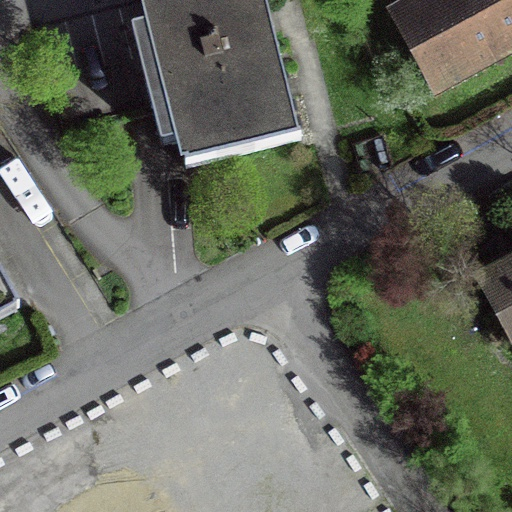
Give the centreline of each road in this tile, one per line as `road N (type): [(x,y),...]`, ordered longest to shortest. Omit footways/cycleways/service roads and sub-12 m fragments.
road 1 (residential): [(0,418),(263,277)]
road 2 (residential): [(263,277),(420,511)]
road 3 (residential): [(263,277),(511,145)]
